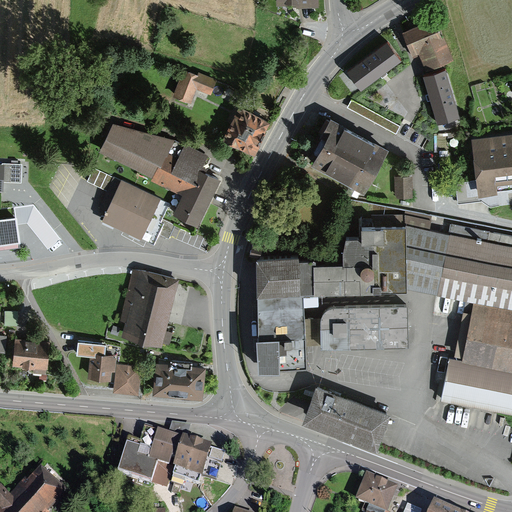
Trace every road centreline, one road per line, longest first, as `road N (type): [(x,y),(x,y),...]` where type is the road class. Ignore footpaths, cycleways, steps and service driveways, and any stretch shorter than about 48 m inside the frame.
road 1 (tertiary): [(347,40),(301,91),(250,189),(221,271)]
road 2 (tertiary): [(0,399),(228,419)]
road 3 (residential): [(221,271),(103,259),(0,273)]
road 4 (tertiary): [(319,443),(509,511)]
road 5 (tertiary): [(221,271),(228,419)]
